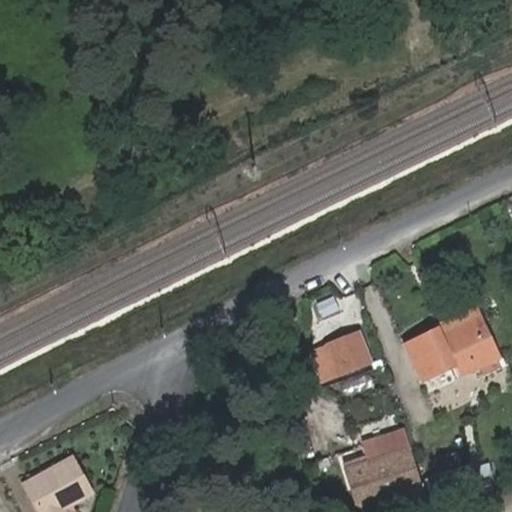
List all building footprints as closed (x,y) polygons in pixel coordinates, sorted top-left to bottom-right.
[(437,328),(438,331),(444,343),(450,341),(447,335),(480,319),(475,309),(437,328)] [(444,343),(438,331),(406,346),(423,382),(456,368),(461,377),(481,367),(500,358),(480,319),(447,335),(450,341),(444,343)] [(328,347),(340,375),(370,363),(359,334),(328,347)] [(314,358),(325,383),(338,378),(327,353),(314,358)] [(504,367),(500,358),(481,367),(486,376),(504,367)] [(346,471),(352,491),(357,508),(421,489),(416,472),(409,452),(346,471)] [(64,511),(63,510),(71,506),(92,494),(73,460),(25,485),(39,511),(64,511)]
